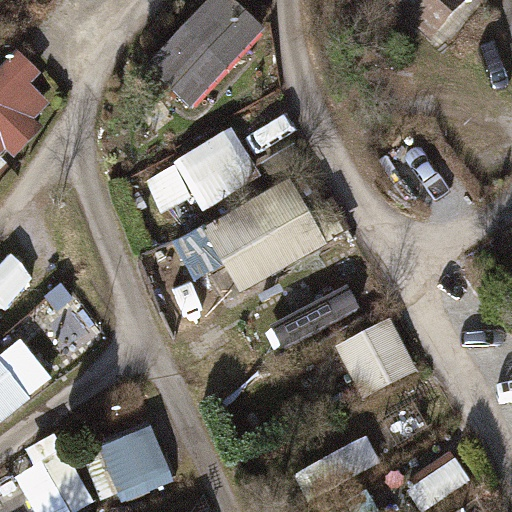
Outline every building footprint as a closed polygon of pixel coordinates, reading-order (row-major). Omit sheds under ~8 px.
[(264,34),(228,0),(209,0),(144,70),(190,113),(264,34)] [(381,0),(431,46),(473,0),(381,0)] [(14,56),(0,70),(0,180),(8,172),(0,164),(0,158),(58,99),(14,56)] [(233,134),(173,165),(202,220),(302,169),(292,150),(252,171),(233,134)] [(308,200),(261,227),(285,268),(331,242),(308,200)] [(299,319),(312,342),(373,308),(346,260),(298,286),(312,311),(299,319)] [(66,292),(27,324),(57,362),(97,330),(66,292)] [(389,324),(333,357),(363,410),(420,378),(389,324)] [(415,408),(394,420),(411,447),(432,435),(415,408)] [(100,457),(83,464),(101,507),(118,500),(122,509),(171,488),(146,429),(97,450),(100,457)] [(14,487),(27,511),(90,511),(52,441),(23,457),(33,476),(14,487)] [(365,441),(291,482),(307,511),(314,511),(384,475),(365,441)] [(433,506),(474,481),(460,459),(419,484),(433,506)]
